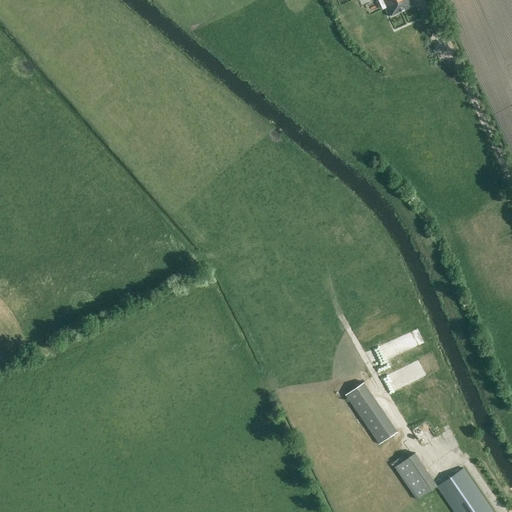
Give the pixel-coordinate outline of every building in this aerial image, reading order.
[(378,0),(382,9),(385,8),(389,17),(414,5),(411,0),(378,0)] [(404,332),(408,344),(432,336),(428,324),(404,332)] [(409,366),(416,381),(448,367),(441,352),(409,366)] [(263,391),(275,391),(275,372),(263,371),(263,391)] [(431,389),(434,396),(429,398),(438,417),(463,405),(450,380),(431,389)] [(345,396),(378,444),(396,432),(363,383),(345,396)] [(417,419),(426,416),(422,400),(412,403),(417,419)] [(449,428),(461,451),(476,443),(464,420),(449,428)] [(395,466),(417,499),(433,488),(411,455),(395,466)] [(437,486),(454,511),(493,511),(463,468),(437,486)]
